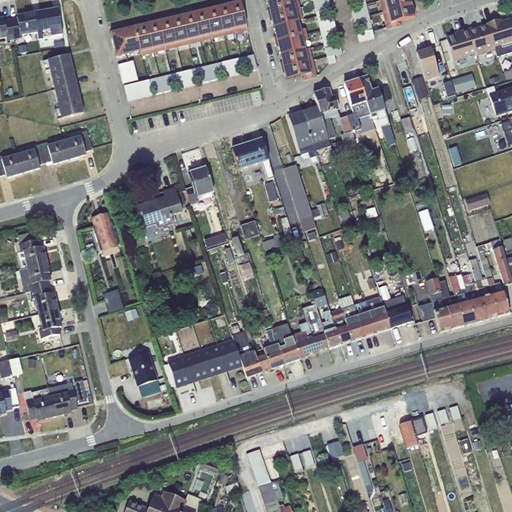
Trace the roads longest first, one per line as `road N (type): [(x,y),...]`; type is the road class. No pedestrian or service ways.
road 1 (residential): [(511,322),(121,431)]
road 2 (residential): [(121,431),(67,199)]
road 3 (residential): [(454,8),(281,105)]
road 4 (residential): [(89,0),(131,156)]
road 5 (residential): [(281,105),(131,156)]
road 6 (residential): [(121,431),(0,464)]
